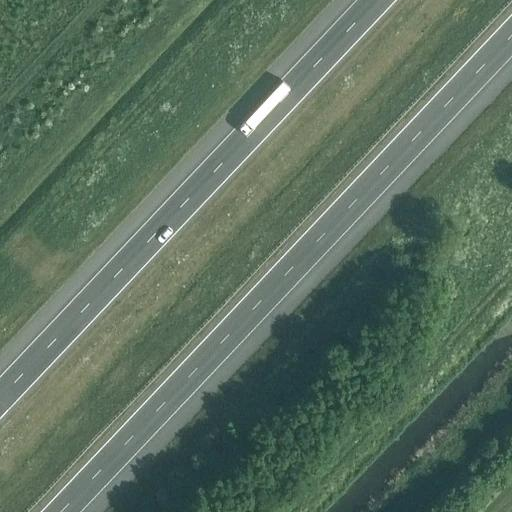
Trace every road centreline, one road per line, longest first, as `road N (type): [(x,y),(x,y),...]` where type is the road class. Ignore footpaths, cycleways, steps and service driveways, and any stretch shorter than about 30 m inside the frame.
road 1 (motorway): [(60,511),(511,35)]
road 2 (motorway): [(375,0),(0,396)]
